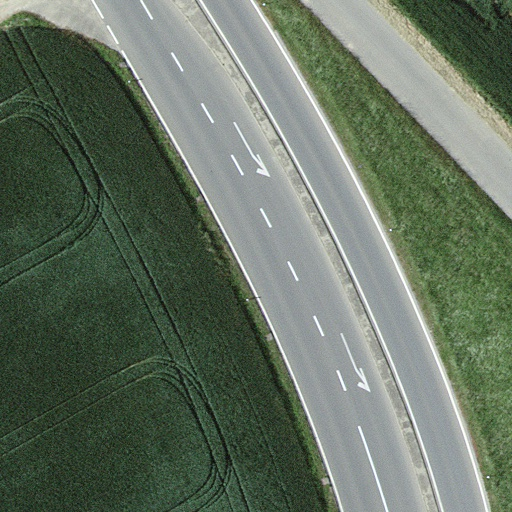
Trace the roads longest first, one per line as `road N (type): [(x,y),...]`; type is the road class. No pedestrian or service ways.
road 1 (tertiary): [(122,0),(267,218),(335,365),(386,511)]
road 2 (tertiary): [(465,511),(408,348),(334,191),(224,0)]
road 3 (track): [(327,0),(511,189)]
